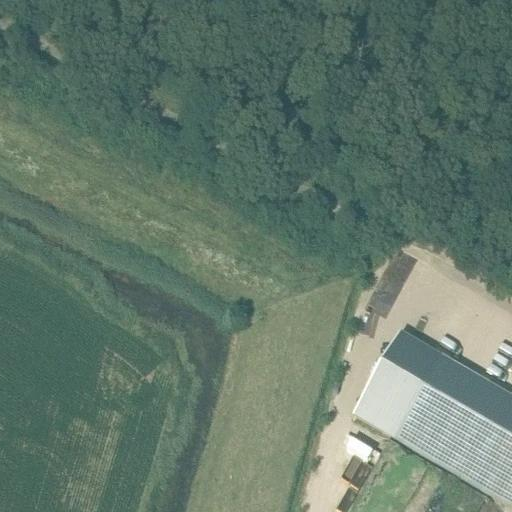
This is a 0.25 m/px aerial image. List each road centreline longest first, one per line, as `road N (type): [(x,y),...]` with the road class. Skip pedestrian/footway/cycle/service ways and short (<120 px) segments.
road 1 (unclassified): [(511,303),(0,28)]
road 2 (track): [(511,206),(288,85),(154,0)]
